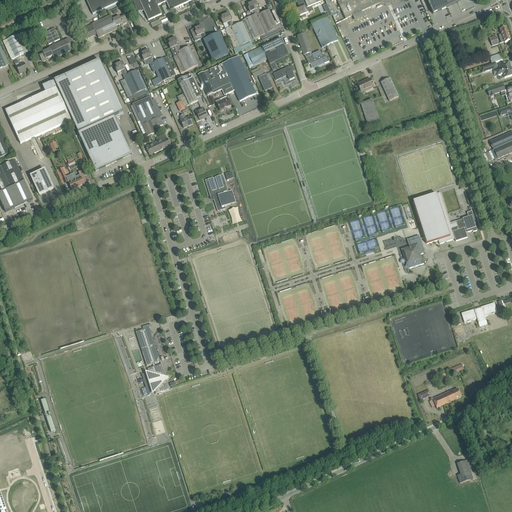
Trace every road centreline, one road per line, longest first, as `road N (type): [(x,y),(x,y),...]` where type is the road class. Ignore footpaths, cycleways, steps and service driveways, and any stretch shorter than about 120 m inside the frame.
road 1 (unclassified): [(0,231),(308,90)]
road 2 (unclassified): [(246,511),(511,389)]
road 3 (unclassified): [(0,93),(233,0)]
road 4 (unclassified): [(493,241),(426,35)]
road 5 (unclassified): [(308,90),(426,35)]
